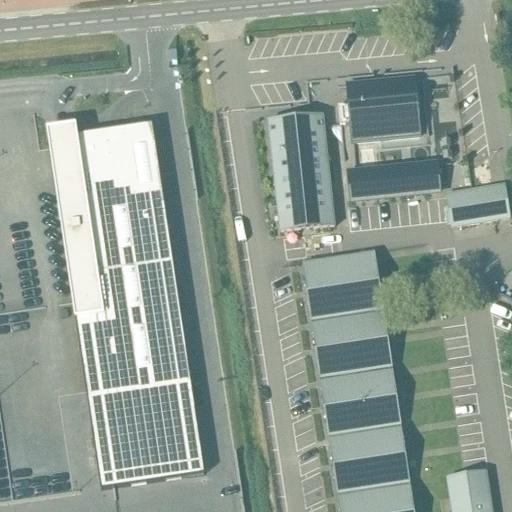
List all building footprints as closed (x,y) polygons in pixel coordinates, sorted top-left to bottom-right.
[(349,106),(338,107),(339,127),(351,126),(353,147),(421,141),(418,116),(417,101),(415,81),(381,84),(347,87),(349,106)] [(279,233),(335,227),(323,117),(267,123),(279,233)] [(77,137),(49,141),(101,492),(204,477),(152,126),(77,137)] [(76,127),(47,131),(49,141),(77,137),(76,127)] [(438,162),(346,172),(349,205),(442,195),(438,162)] [(503,186),(446,195),(452,229),(508,219),(503,186)] [(412,511),(374,255),(303,266),(340,511),(412,511)] [(492,511),(486,472),(446,478),(450,511),(492,511)]
